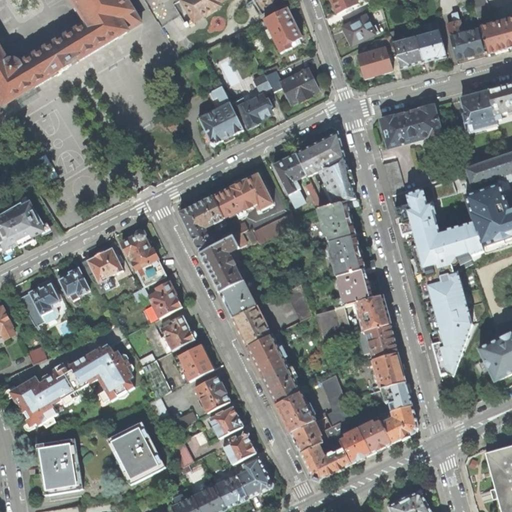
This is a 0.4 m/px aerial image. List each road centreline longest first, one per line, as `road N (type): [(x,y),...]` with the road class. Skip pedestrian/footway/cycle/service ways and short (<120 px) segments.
road 1 (residential): [(349,110),(441,444)]
road 2 (residential): [(308,509),(158,199)]
road 3 (residential): [(158,199),(349,110)]
road 4 (residential): [(0,279),(158,199)]
road 5 (residential): [(349,110),(511,68)]
road 6 (tertiary): [(441,444),(308,509)]
